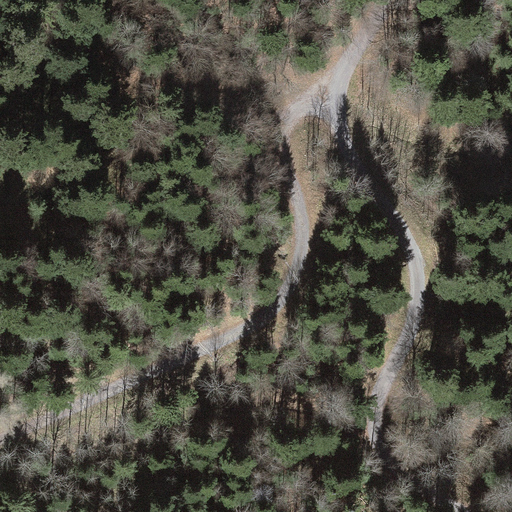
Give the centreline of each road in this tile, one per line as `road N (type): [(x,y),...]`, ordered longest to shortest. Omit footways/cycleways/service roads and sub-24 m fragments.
road 1 (track): [(338,109),(298,110),(284,137),(300,224),(286,302),(223,342),(0,438)]
road 2 (track): [(462,511),(394,463),(373,415),(382,366),(418,306),(416,260),(350,155),(338,109)]
